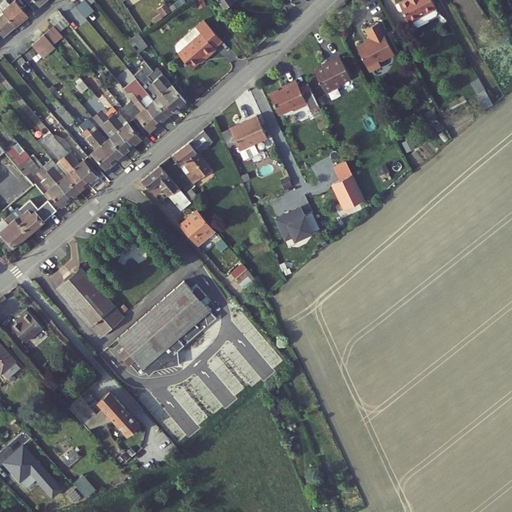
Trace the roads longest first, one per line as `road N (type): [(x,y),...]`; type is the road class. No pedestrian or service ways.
road 1 (residential): [(15,272),(326,0)]
road 2 (residential): [(15,272),(153,425)]
